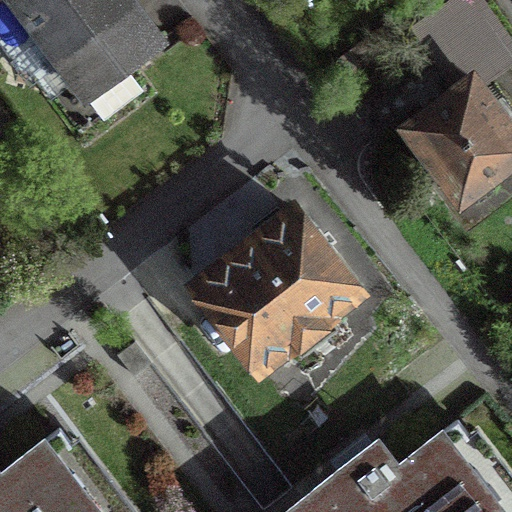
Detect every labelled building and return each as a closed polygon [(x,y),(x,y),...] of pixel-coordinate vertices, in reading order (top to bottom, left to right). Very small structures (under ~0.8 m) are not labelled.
[(137,93),(122,73),(157,46),(122,0),(9,0),(101,121),(137,93)] [(490,191),(488,178),(511,159),(511,139),(469,80),(403,129),(456,201),(461,198),(473,204),(490,191)] [(310,237),(291,212),(195,286),(256,366),(352,292),(328,261),(334,256),(315,233),(310,237)] [(366,428),(254,511),(490,511),(494,509),(428,423),(386,455),(366,428)] [(0,448),(0,511),(113,511),(58,438),(16,469),(0,448)]
